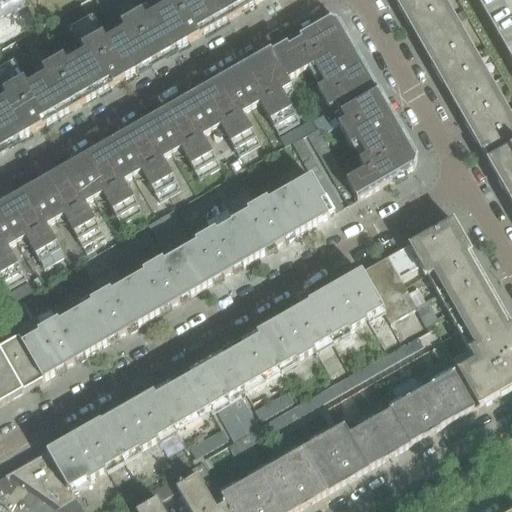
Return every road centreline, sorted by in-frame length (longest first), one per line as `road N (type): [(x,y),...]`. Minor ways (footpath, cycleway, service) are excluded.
road 1 (residential): [(0,448),(461,185)]
road 2 (residential): [(306,0),(0,179)]
road 3 (residential): [(461,185),(355,0)]
road 4 (residential): [(511,418),(350,511)]
